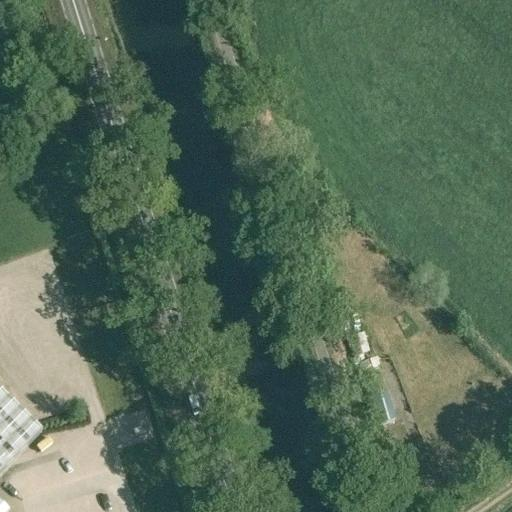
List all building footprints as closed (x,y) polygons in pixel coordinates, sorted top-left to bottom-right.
[(349,337),(354,356),(369,352),(363,333),(349,337)] [(359,366),(378,428),(398,422),(380,360),(359,366)] [(0,511),(0,477),(11,466),(42,435),(32,426),(0,394),(0,511)] [(484,457),(475,462),(480,470),(489,465),(484,457)] [(0,511),(8,511),(0,503),(0,511)] [(420,503),(411,508),(413,511),(423,511),(425,511),(420,503)]
